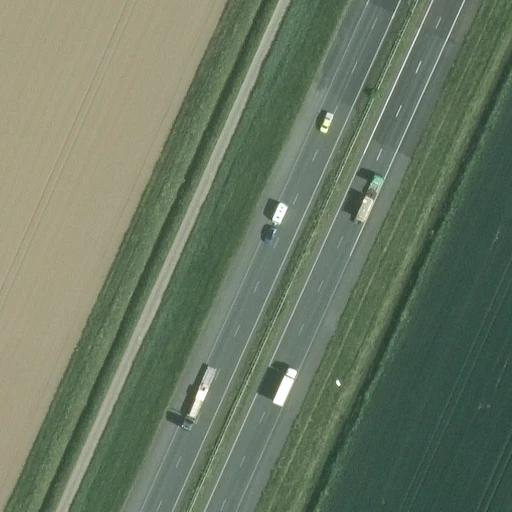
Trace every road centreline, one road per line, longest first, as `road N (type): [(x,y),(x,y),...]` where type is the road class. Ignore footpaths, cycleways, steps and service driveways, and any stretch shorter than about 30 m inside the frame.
road 1 (motorway): [(387,0),(159,511)]
road 2 (motorway): [(223,511),(451,0)]
road 3 (unclassified): [(285,0),(61,511)]
